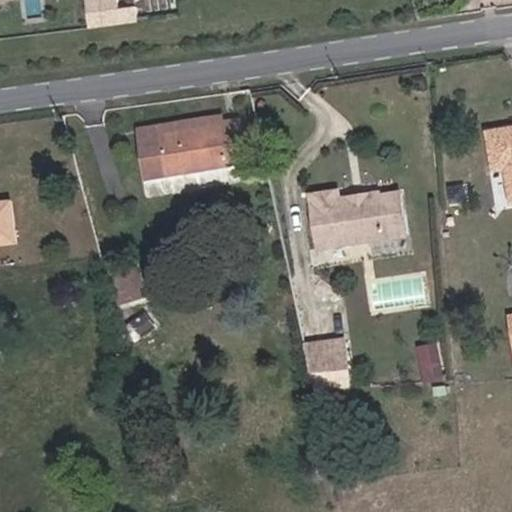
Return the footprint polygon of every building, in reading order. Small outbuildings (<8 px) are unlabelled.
[(105,26),(101,0),(85,0),(89,28),(105,26)] [(117,0),(101,0),(105,26),(138,22),(136,6),(119,9),(117,0)] [(142,136),(223,123),(222,117),(141,130),(142,136)] [(246,161),(240,121),(223,123),(142,136),(148,178),(229,164),(246,161)] [(511,128),(489,133),(495,169),(507,167),(511,197),(511,128)] [(407,235),(400,193),(380,196),(380,192),(340,199),(339,191),(310,195),(319,249),(407,235)] [(12,200),(0,201),(0,245),(17,244),(12,200)] [(148,296),(138,262),(112,270),(113,273),(107,275),(114,302),(120,300),(121,304),(148,296)] [(426,275),(387,275),(387,301),(426,302),(426,275)] [(158,328),(146,312),(131,322),(143,338),(158,328)] [(349,367),(346,339),(305,345),(311,371),(349,367)] [(441,366),(437,344),(419,348),(424,370),(441,366)]
